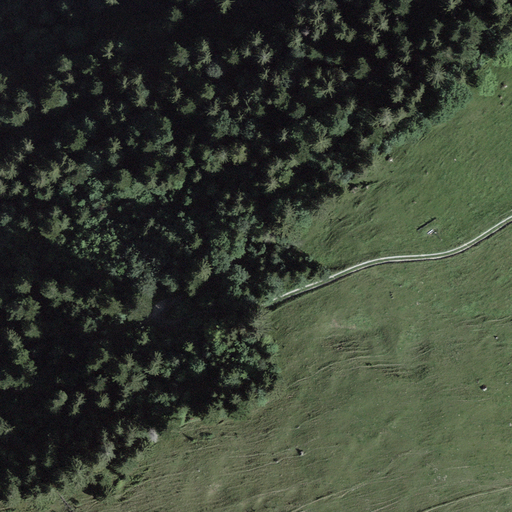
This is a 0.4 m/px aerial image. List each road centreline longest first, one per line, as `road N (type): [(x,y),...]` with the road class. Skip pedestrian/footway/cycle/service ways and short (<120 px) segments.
road 1 (track): [(434,0),(380,66),(336,140),(259,219),(231,270),(155,313)]
road 2 (track): [(511,218),(460,250),(365,265),(244,314),(167,324),(155,313)]
road 3 (track): [(155,313),(0,402)]
